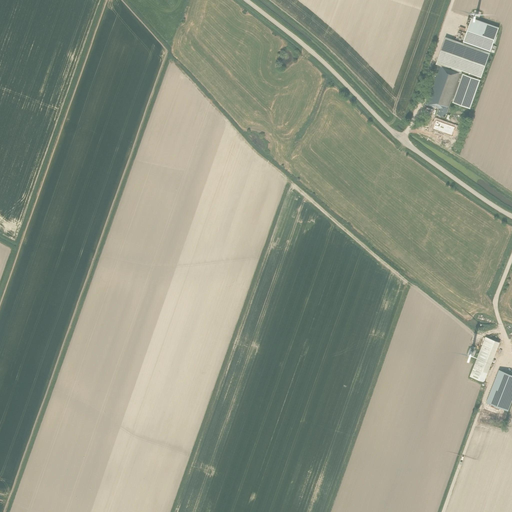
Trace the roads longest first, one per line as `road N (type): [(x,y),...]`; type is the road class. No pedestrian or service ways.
road 1 (unclassified): [(511,216),(390,129),(246,0)]
road 2 (track): [(505,342),(443,511)]
